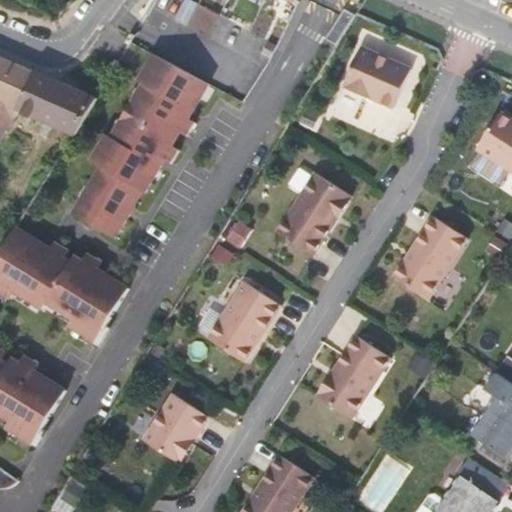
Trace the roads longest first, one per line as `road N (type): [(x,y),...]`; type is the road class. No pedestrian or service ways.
road 1 (residential): [(477,20),(411,176),(201,511)]
road 2 (residential): [(110,0),(83,43),(65,53),(0,35)]
